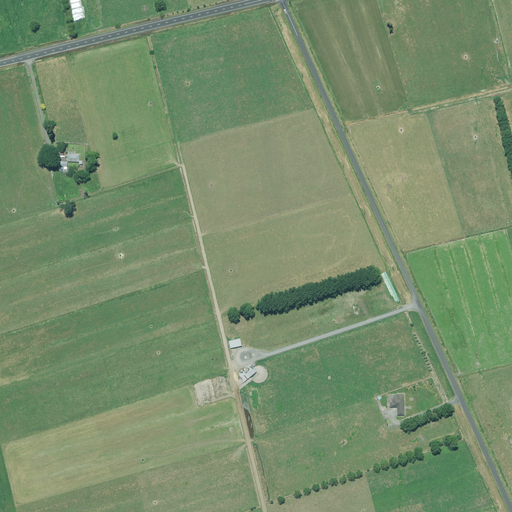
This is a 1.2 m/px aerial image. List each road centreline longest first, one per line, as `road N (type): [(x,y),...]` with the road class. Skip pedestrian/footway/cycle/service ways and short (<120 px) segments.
road 1 (unclassified): [(281,0),(511,511)]
road 2 (primary): [(0,63),(262,0)]
